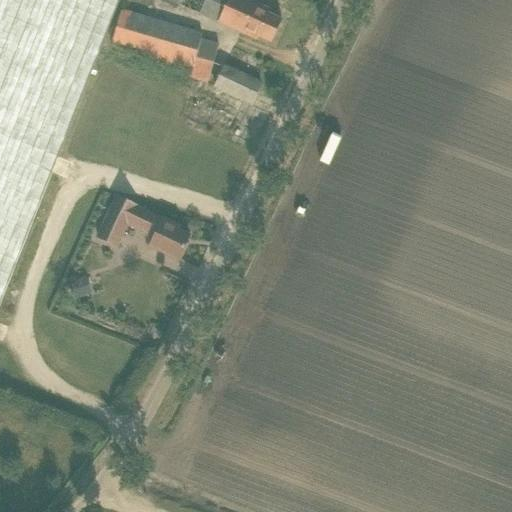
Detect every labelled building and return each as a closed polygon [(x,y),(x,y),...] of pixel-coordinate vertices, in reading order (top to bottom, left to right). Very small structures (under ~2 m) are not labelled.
[(0,0),(0,304),(119,0),(0,0)] [(258,36),(271,42),(282,20),(268,14),(270,10),(248,0),(169,0),(256,40),(258,36)] [(113,46),(192,68),(194,69),(191,77),(210,82),(221,45),(202,40),(204,35),(123,11),(113,46)] [(261,83),(225,66),(215,88),(251,105),(261,83)] [(150,246),(179,260),(190,236),(179,231),(180,227),(162,219),(162,220),(135,207),(136,205),(117,196),(97,237),(117,246),(127,224),(154,237),(150,246)]
